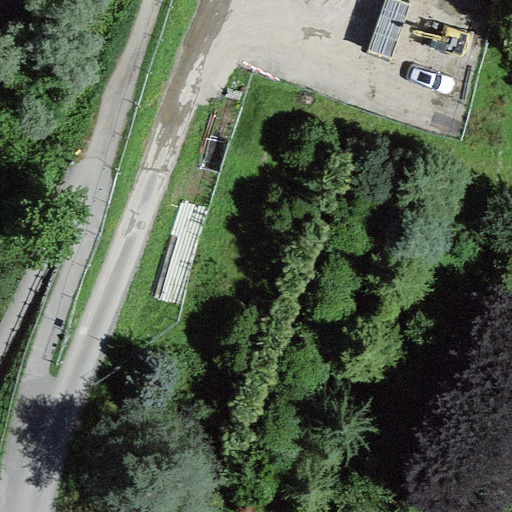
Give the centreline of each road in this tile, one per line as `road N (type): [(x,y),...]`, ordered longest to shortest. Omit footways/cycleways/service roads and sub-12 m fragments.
road 1 (residential): [(39,511),(70,326),(157,113),(192,0)]
road 2 (track): [(144,0),(102,134)]
